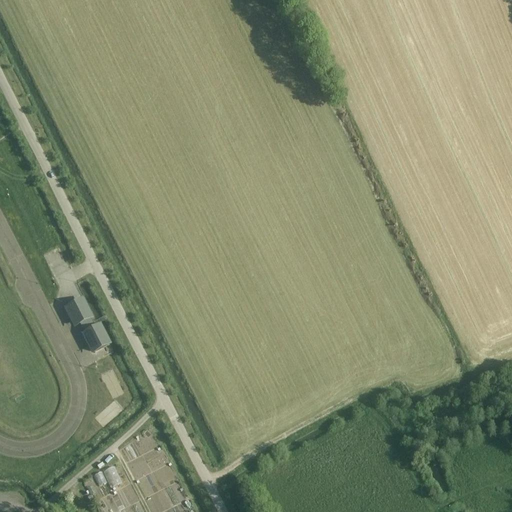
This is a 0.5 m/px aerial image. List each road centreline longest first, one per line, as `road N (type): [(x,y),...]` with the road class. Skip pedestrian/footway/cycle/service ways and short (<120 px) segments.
road 1 (unclassified): [(164,398),(0,77)]
road 2 (track): [(207,481),(359,398),(389,428),(434,511)]
road 3 (unclassified): [(164,398),(40,511)]
road 4 (unclassified): [(222,511),(164,398)]
